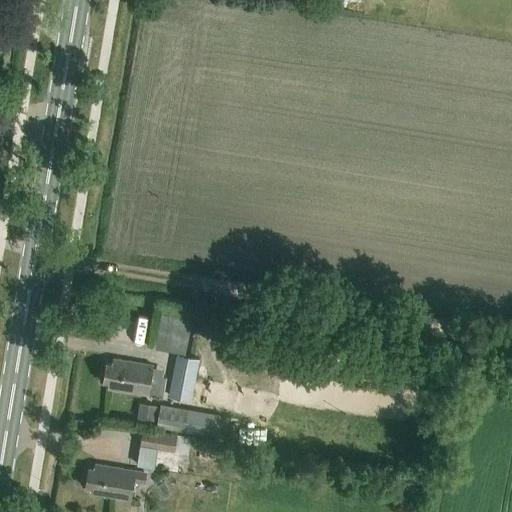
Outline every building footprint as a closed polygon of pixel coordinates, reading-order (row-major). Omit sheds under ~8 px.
[(192,319),(162,314),(156,349),(186,355),(192,319)] [(235,332),(233,342),(247,345),(249,334),(235,332)] [(198,360),(179,356),(171,398),(190,401),(198,360)] [(106,364),(102,383),(109,384),(107,389),(148,396),(153,366),(113,360),(112,365),(106,364)] [(188,413),(160,408),(157,428),(185,433),(188,413)] [(154,412),(139,409),(136,422),(152,425),(154,412)] [(221,418),(188,413),(185,433),(219,437),(221,418)] [(142,430),(140,446),(157,449),(186,454),(189,438),(142,430)] [(157,449),(140,446),(137,464),(154,467),(157,449)] [(95,465),(94,470),(88,469),(85,488),(91,489),(90,494),(131,501),(134,483),(142,484),(143,472),(95,465)]
